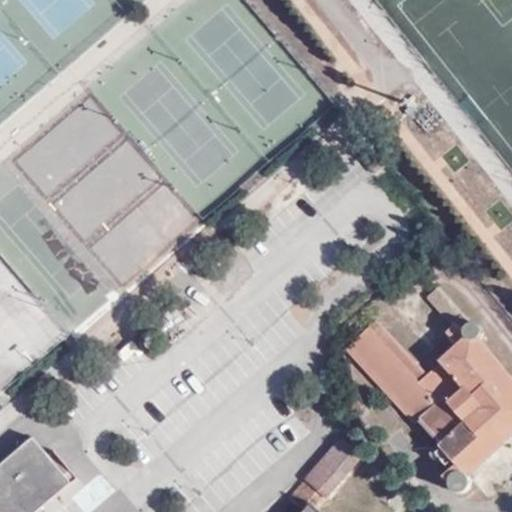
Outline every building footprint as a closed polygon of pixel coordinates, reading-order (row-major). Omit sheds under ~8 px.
[(437,311),(453,330),(463,323),(437,290),(431,294),(442,307),(437,311)] [(463,323),(453,330),(455,338),(462,345),(424,375),(376,317),(349,340),(461,463),(447,476),(452,481),(450,486),(455,495),(464,496),(471,494),(474,484),(472,476),(511,437),(511,383),(480,344),(480,327),(470,323),(463,323)] [(157,329),(153,329),(149,332),(147,337),(148,344),(154,348),(159,349),(163,347),(166,344),(167,341),(167,337),(165,333),(163,331),(160,330),(157,329)] [(367,456),(347,434),(313,473),(321,483),(332,494),(367,456)] [(0,511),(30,511),(57,489),(65,497),(79,486),(54,457),(48,462),(34,445),(0,474),(0,511)] [(321,483),(313,473),(296,491),(305,501),(321,483)] [(48,511),(65,497),(57,489),(30,511),(48,511)]
